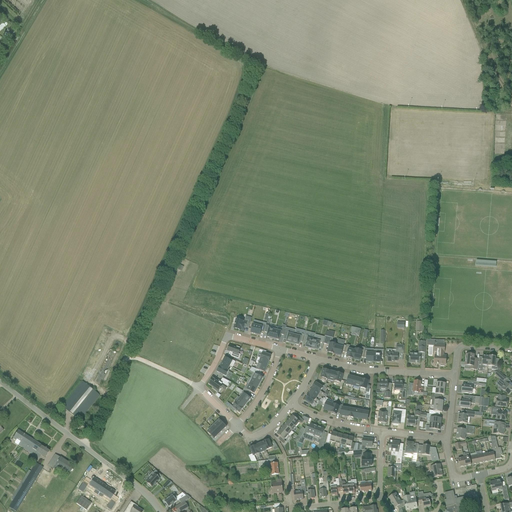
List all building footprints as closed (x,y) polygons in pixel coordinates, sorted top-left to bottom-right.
[(246,306),(250,307),(250,304),(238,301),(237,308),(246,310),(246,306)] [(236,320),(234,329),(245,332),(247,323),(250,324),(251,318),(245,317),(244,322),(236,320)] [(264,332),(266,325),(262,324),(261,327),(253,325),(251,333),(256,334),(256,335),(259,335),(260,336),(261,332),(264,332)] [(275,330),(269,329),(269,326),(266,325),(264,332),(267,333),(266,337),(273,339),(275,330)] [(281,332),(275,330),(273,339),(279,341),(280,335),(284,336),(285,329),(282,328),(281,332)] [(284,336),(287,337),(286,342),(292,344),(295,333),(294,335),(289,334),(290,329),(286,328),(285,329),(284,336)] [(331,353),(334,354),(336,345),(331,344),(334,334),(326,332),(325,338),(323,344),(329,345),(328,352),(328,353),(331,354),(331,353)] [(295,333),(292,344),(298,346),(299,342),(302,342),(304,336),(295,333)] [(306,342),(305,347),(308,348),(307,349),(311,349),(313,338),(305,336),(303,341),(306,342)] [(323,344),(325,338),(321,337),(320,340),(313,338),(311,349),(311,350),(311,349),(314,350),(317,350),(319,345),(322,346),(323,344)] [(434,347),(434,352),(437,352),(436,356),(435,355),(434,364),(440,365),(440,366),(444,367),(444,365),(445,365),(446,356),(443,356),(444,352),(444,345),(444,341),(440,341),(439,345),(434,345),(434,347)] [(229,345),(227,351),(230,352),(229,356),(239,359),(240,355),(239,355),(241,349),(239,349),(240,348),(237,347),(236,348),(229,345)] [(336,345),(334,354),(337,355),(337,356),(340,356),(341,356),(342,352),(345,353),(347,345),(346,345),(346,346),(341,345),(340,347),(336,346),(337,345),(336,345)] [(347,345),(345,353),(347,353),(346,357),(347,358),(350,359),(350,358),(353,359),(356,350),(349,348),(350,346),(347,345)] [(385,353),(385,357),(387,357),(386,362),(391,362),(391,361),(394,362),(397,362),(398,358),(398,357),(399,355),(403,355),(403,350),(403,346),(396,345),(396,350),(395,353),(386,353),(385,353)] [(356,350),(353,359),(356,360),(359,361),(360,361),(361,357),(364,358),(365,351),(365,348),(361,347),(360,351),(356,350)] [(409,358),(409,363),(420,364),(421,354),(425,355),(425,350),(425,347),(421,347),(420,354),(418,354),(409,354),(409,358)] [(109,350),(107,357),(112,359),(113,356),(115,356),(116,352),(109,350)] [(365,351),(364,358),(366,358),(366,362),(367,362),(370,362),(373,362),(374,352),(374,350),(365,350),(365,351)] [(374,352),(373,362),(376,362),(376,363),(379,363),(379,362),(380,362),(380,358),(383,358),(383,352),(380,352),(380,351),(376,351),(376,352),(374,352)] [(262,353),(260,359),(269,362),(271,356),(265,354),(263,353),(262,353)] [(466,354),(465,364),(469,364),(469,366),(470,366),(470,369),(476,370),(477,361),(473,361),(474,355),(473,355),(472,354),(471,354),(470,354),(469,355),(466,354)] [(478,361),(478,366),(477,371),(482,372),(483,369),(484,369),(484,366),(488,366),(489,356),(482,356),(482,362),(479,362),(479,361),(478,361)] [(489,356),(488,366),(492,367),(491,370),(497,370),(498,362),(495,362),(496,357),(494,357),(493,356),(492,356),(491,356),(490,356),(489,356)] [(230,366),(232,362),(225,358),(222,362),(230,366)] [(269,362),(260,359),(258,364),(267,367),(269,362)] [(227,371),(230,366),(222,362),(220,367),(227,371)] [(265,373),(267,367),(258,364),(257,369),(255,369),(255,370),(260,373),(261,371),(265,373)] [(227,371),(220,367),(217,372),(226,377),(229,371),(227,371)] [(102,369),(101,375),(98,374),(96,382),(103,384),(106,370),(102,369)] [(327,379),(327,380),(329,372),(326,371),(326,370),(322,369),(321,373),(322,373),(320,379),(327,380),(327,379)] [(260,373),(255,370),(250,378),(260,384),(263,378),(259,376),(260,373)] [(495,374),(494,374),(497,376),(501,379),(504,381),(506,379),(497,371),(496,372),(495,374)] [(329,372),(327,380),(328,380),(331,381),(334,381),(336,373),(329,372)] [(336,373),(334,381),(340,383),(342,375),(336,373)] [(347,384),(353,386),(355,378),(349,376),(347,384)] [(224,386),(228,381),(223,378),(220,381),(219,380),(218,382),(213,378),(209,383),(214,387),(213,388),(218,391),(223,385),(224,386)] [(355,378),(353,386),(360,388),(362,380),(361,380),(361,379),(359,379),(358,379),(355,378)] [(252,380),(249,384),(257,389),(260,384),(252,379),(252,380)] [(501,379),(498,382),(503,386),(501,388),(499,390),(503,394),(504,392),(508,395),(511,390),(511,388),(510,386),(506,382),(504,381),(501,379)] [(362,380),(360,388),(366,389),(365,392),(369,393),(370,386),(367,385),(368,381),(362,380)] [(388,381),(380,380),(379,390),(385,390),(384,398),(390,399),(391,390),(387,389),(388,381)] [(403,382),(395,381),(394,391),(400,391),(399,395),(398,395),(398,401),(405,402),(406,390),(402,390),(403,382)] [(418,381),(414,381),(414,383),(414,384),(410,384),(408,396),(412,396),(413,396),(413,392),(419,393),(419,394),(423,394),(424,385),(420,385),(421,382),(418,382),(418,381)] [(82,382),(65,403),(61,407),(79,421),(99,396),(82,382)] [(314,386),(312,389),(321,395),(322,393),(320,392),(323,388),(319,385),(315,382),(313,386),(314,386)] [(249,384),(246,390),(244,388),(243,391),(245,392),(248,394),(250,392),(254,394),(257,389),(249,384)] [(461,393),(466,394),(472,394),(472,389),(475,390),(476,385),(469,384),(469,386),(462,385),(461,393)] [(312,389),(309,395),(318,400),(316,399),(319,394),(321,395),(312,389)] [(243,394),(240,398),(247,404),(250,399),(247,396),(248,394),(245,392),(243,391),(241,393),(243,394)] [(318,400),(309,395),(307,398),(306,397),(304,401),(308,403),(308,402),(312,405),(314,401),(316,402),(318,400)] [(459,402),(459,404),(459,405),(460,405),(460,407),(464,408),(470,408),(470,404),(475,404),(475,403),(475,397),(468,396),(468,397),(469,397),(468,401),(463,400),(460,400),(460,402),(459,402)] [(505,400),(506,397),(497,396),(497,399),(496,399),(496,407),(500,407),(500,406),(502,407),(507,407),(508,401),(505,400)] [(333,405),(330,412),(332,413),(332,414),(336,415),(336,414),(336,415),(339,407),(335,405),(337,402),(338,398),(336,397),(334,401),(333,404),(333,405)] [(240,398),(236,403),(243,408),(247,404),(240,398)] [(322,403),(321,406),(324,407),(324,410),(330,412),(333,405),(333,404),(326,402),(327,401),(324,400),(322,403)] [(243,408),(236,403),(233,407),(231,406),(229,408),(234,412),(235,411),(236,411),(239,413),(243,408)] [(407,421),(407,426),(416,427),(416,419),(420,420),(420,417),(421,413),(421,412),(421,406),(416,405),(415,412),(414,412),(414,417),(408,416),(407,421)] [(442,407),(434,406),(433,411),(429,411),(429,414),(439,416),(440,413),(442,413),(442,412),(442,407)] [(379,412),(378,417),(377,422),(382,423),(382,424),(385,424),(385,423),(386,423),(387,417),(390,418),(391,407),(386,407),(386,412),(379,412)] [(342,408),(341,416),(347,417),(349,409),(342,408)] [(500,409),(495,408),(492,408),(491,415),(497,415),(496,419),(505,420),(506,413),(499,412),(500,409)] [(393,409),(393,413),(392,424),(393,424),(393,425),(398,426),(398,425),(400,425),(400,418),(405,419),(406,410),(393,409)] [(362,411),(360,419),(367,421),(368,413),(362,411)] [(459,414),(458,423),(463,423),(467,424),(468,417),(470,418),(473,418),(474,412),(471,412),(467,411),(466,415),(459,414)] [(292,416),(288,421),(295,427),(299,422),(301,424),(303,421),(298,417),(296,419),(292,416)] [(226,427),(219,420),(215,424),(222,431),(226,427)] [(288,421),(284,425),(292,431),(295,427),(288,421)] [(490,421),(489,425),(494,425),(494,427),(494,430),(495,430),(494,434),(503,435),(504,429),(505,424),(497,423),(497,422),(490,421)] [(426,426),(425,432),(433,433),(433,430),(440,430),(440,425),(430,423),(429,427),(426,426)] [(222,431),(215,424),(211,428),(218,435),(222,431)] [(313,439),(314,436),(317,427),(310,424),(307,432),(304,431),(303,435),(297,443),(303,445),(306,436),(313,439)] [(284,425),(281,429),(288,435),(292,431),(284,425)] [(456,439),(461,440),(465,440),(465,433),(467,434),(473,435),(474,427),(468,426),(467,430),(457,429),(456,439)] [(317,427),(314,436),(318,438),(317,440),(318,440),(317,443),(319,444),(317,449),(322,451),(325,438),(322,437),(325,430),(317,427)] [(218,435),(211,428),(207,432),(214,439),(218,435)] [(278,440),(280,441),(283,444),(285,442),(284,440),(288,435),(281,429),(277,434),(280,438),(278,440)] [(18,431),(15,435),(12,439),(15,441),(14,443),(22,448),(25,445),(28,447),(32,440),(18,431)] [(330,441),(335,443),(337,434),(332,432),(331,437),(328,436),(326,443),(329,444),(330,441)] [(348,437),(346,446),(351,447),(350,450),(353,450),(355,444),(352,443),(354,438),(348,437)] [(373,440),(363,439),(362,446),(372,447),(373,440)] [(25,445),(22,448),(30,453),(35,456),(37,452),(45,458),(50,451),(32,440),(28,447),(25,445)] [(265,442),(262,443),(266,451),(272,448),(270,444),(270,443),(269,440),(265,441),(265,442)] [(496,440),(491,441),(493,452),(495,460),(501,459),(500,456),(502,456),(501,453),(502,453),(501,448),(498,449),(496,440)] [(389,441),(387,451),(397,452),(397,458),(396,464),(401,464),(402,459),(402,457),(402,451),(403,450),(399,449),(400,442),(389,441)] [(402,451),(402,457),(404,457),(405,457),(405,455),(413,456),(413,458),(412,462),(416,462),(417,454),(418,449),(417,449),(417,450),(414,449),(415,446),(413,446),(413,444),(411,443),(409,442),(408,443),(407,443),(406,449),(405,449),(405,451),(402,451)] [(256,446),(260,453),(264,452),(265,454),(267,453),(266,451),(262,443),(259,445),(259,444),(256,445),(256,446)] [(423,445),(422,455),(430,456),(432,462),(439,461),(437,454),(436,448),(432,448),(431,448),(430,448),(430,446),(423,445)] [(260,453),(256,446),(253,447),(250,448),(250,449),(253,455),(253,456),(254,456),(260,453)] [(463,458),(465,466),(471,465),(469,454),(465,455),(465,453),(462,454),(463,458)] [(371,458),(371,454),(363,454),(363,457),(362,457),(362,466),(367,466),(372,466),(372,461),(371,461),(371,458)] [(55,455),(52,459),(51,461),(56,464),(53,469),(67,477),(74,466),(60,458),(55,455)] [(268,464),(267,461),(258,462),(258,468),(267,467),(267,468),(270,468),(271,475),(279,475),(277,463),(268,464)] [(36,463),(13,501),(9,508),(14,511),(18,504),(20,505),(43,468),(36,463)] [(433,474),(429,474),(430,479),(434,478),(443,476),(440,464),(435,465),(430,466),(431,470),(432,470),(433,473),(433,474)] [(390,465),(390,468),(388,468),(387,478),(389,478),(389,481),(395,481),(395,478),(396,471),(401,471),(401,465),(390,465)] [(161,476),(155,470),(153,473),(152,472),(148,476),(150,478),(146,483),(147,484),(146,485),(149,487),(150,487),(151,488),(154,485),(155,486),(157,483),(159,480),(158,479),(161,476)] [(323,484),(319,485),(320,498),(326,497),(326,491),(329,491),(327,474),(323,474),(323,478),(322,478),(323,484)] [(94,492),(98,495),(105,485),(101,482),(100,482),(98,481),(94,478),(92,482),(92,481),(89,485),(96,489),(94,492)] [(272,484),(273,493),(283,492),(281,479),(276,480),(276,483),(272,484)] [(333,484),(330,485),(331,497),(337,496),(337,492),(340,492),(338,479),(335,479),(336,482),(333,483),(333,484)] [(341,479),(338,479),(340,492),(343,492),(343,495),(349,495),(348,485),(346,486),(346,483),(345,482),(344,482),(343,482),(342,481),(341,481),(341,479)] [(348,485),(349,495),(355,494),(354,490),(357,490),(357,485),(356,480),(351,480),(351,481),(348,482),(348,485)] [(490,482),(492,491),(500,489),(500,490),(501,491),(502,490),(500,480),(496,480),(496,481),(490,482)] [(87,485),(83,482),(79,489),(83,492),(87,485)] [(108,487),(105,485),(98,495),(102,497),(104,495),(110,499),(111,499),(110,499),(113,495),(113,496),(115,492),(111,489),(108,488),(108,487)] [(302,491),(299,491),(294,492),(295,501),(303,500),(303,497),(306,496),(305,486),(301,487),(302,491)] [(463,511),(463,509),(461,509),(460,506),(465,504),(463,497),(455,499),(453,491),(444,493),(446,500),(444,500),(447,510),(445,511),(463,511)] [(418,498),(419,500),(420,505),(423,504),(423,508),(431,506),(430,500),(432,499),(431,494),(430,495),(430,493),(423,495),(423,492),(418,493),(419,498),(418,498)] [(177,497),(174,493),(164,501),(165,503),(164,504),(166,506),(167,506),(169,508),(177,501),(175,499),(177,497)] [(396,494),(393,496),(388,498),(394,508),(397,507),(399,510),(405,506),(404,502),(400,502),(396,494)] [(179,500),(181,504),(185,502),(190,498),(187,495),(179,500)] [(82,496),(76,504),(86,511),(91,503),(82,496)] [(404,501),(404,502),(405,506),(406,511),(410,510),(410,509),(417,508),(416,499),(410,500),(410,496),(403,497),(404,501)] [(111,501),(106,508),(111,511),(115,504),(111,501)] [(130,502),(128,506),(124,511),(142,511),(143,511),(136,507),(136,506),(130,502)] [(175,507),(178,511),(177,511),(180,511),(188,508),(185,502),(181,504),(175,507)] [(511,502),(500,505),(501,511),(510,511),(510,508),(511,507),(511,502)]
